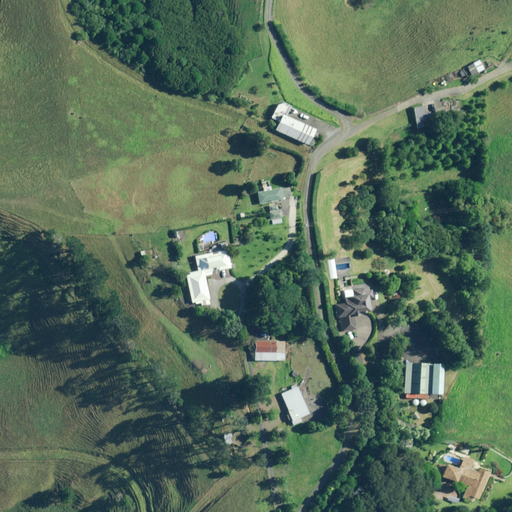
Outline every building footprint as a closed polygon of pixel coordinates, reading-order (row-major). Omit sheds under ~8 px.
[(478,59),(461,68),(464,73),(466,77),(482,69),(478,59)] [(271,118),(278,121),(274,129),(307,144),(314,129),(285,116),(289,107),(278,102),(271,118)] [(422,106),(412,107),(415,128),(425,127),(422,106)] [(290,196),(288,186),(271,189),(263,190),(257,191),(259,204),(281,200),(281,198),(290,196)] [(277,204),(267,206),(270,219),(271,219),(281,217),(283,217),(281,209),(278,209),(277,204)] [(194,256),(198,270),(202,269),(204,277),(216,274),(215,270),(219,269),(219,271),(232,268),(226,242),(213,245),(214,252),(194,256)] [(351,270),(349,257),(334,260),(337,277),(350,275),(349,270),(351,270)] [(334,259),(327,260),(330,279),(337,277),(334,260),(334,259)] [(204,277),(202,269),(198,270),(188,272),(188,273),(184,274),(191,303),(194,302),(194,304),(200,303),(201,306),(210,304),(204,277)] [(345,302),(335,304),(337,317),(340,317),(342,331),(356,329),(354,317),(359,316),(358,313),(370,311),(368,300),(372,299),(370,290),(366,290),(365,286),(343,290),(345,302)] [(284,342),(254,341),(254,360),(284,361),(284,342)] [(406,393),(408,393),(408,398),(428,399),(428,394),(430,394),(432,364),(407,362),(406,393)] [(280,393),(287,411),(284,412),(287,420),(290,419),(293,425),(311,417),(298,386),(296,386),(295,384),(290,386),(291,388),(280,393)] [(418,411),(413,414),(416,419),(417,418),(418,420),(422,418),(418,411)] [(439,474),(445,476),(458,481),(457,481),(468,485),(464,497),(476,501),(477,498),(482,499),(491,473),(479,469),(478,471),(472,468),(475,459),(464,455),(460,468),(449,464),(449,465),(443,463),(439,474)]
